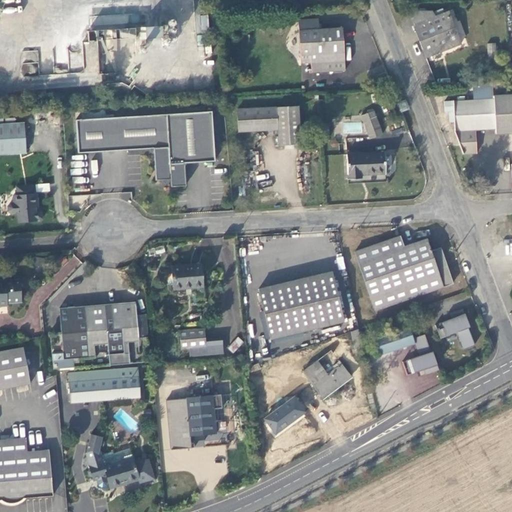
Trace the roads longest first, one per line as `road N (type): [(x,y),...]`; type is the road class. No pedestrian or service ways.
road 1 (residential): [(455,209),(111,232)]
road 2 (tertiary): [(511,365),(233,511)]
road 3 (unknown): [(0,329),(38,324),(64,511)]
road 4 (residential): [(455,209),(375,0)]
road 5 (residential): [(511,347),(455,209)]
